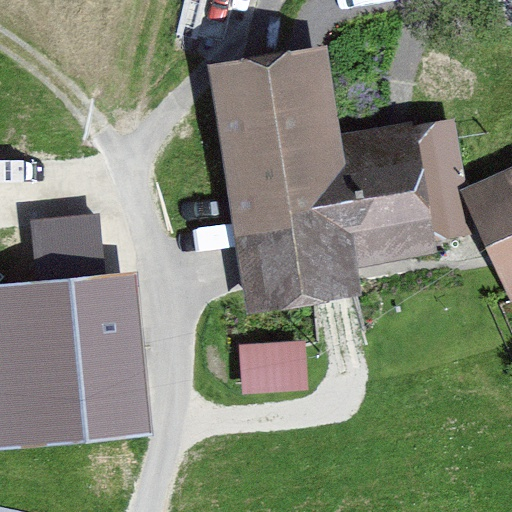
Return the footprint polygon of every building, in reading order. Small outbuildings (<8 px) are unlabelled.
[(315,54),(204,70),(238,312),(345,297),(342,272),(448,257),(429,119),(327,134),(315,54)] [(511,294),(511,174),(463,197),(508,297),(511,294)] [(55,218),(58,271),(121,267),(118,215),(55,218)] [(119,279),(0,299),(0,431),(3,449),(143,426),(119,279)] [(312,336),(242,338),(244,389),(314,387),(312,336)]
